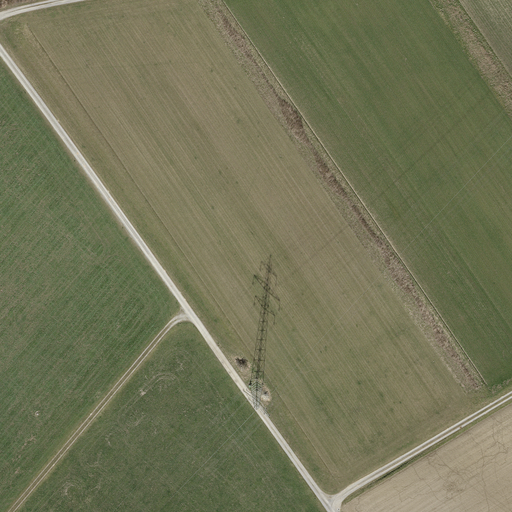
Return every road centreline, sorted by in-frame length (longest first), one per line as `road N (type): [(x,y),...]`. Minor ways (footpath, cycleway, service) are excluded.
road 1 (track): [(0,47),(331,511)]
road 2 (track): [(191,315),(175,323),(12,511)]
road 3 (track): [(327,506),(511,395)]
